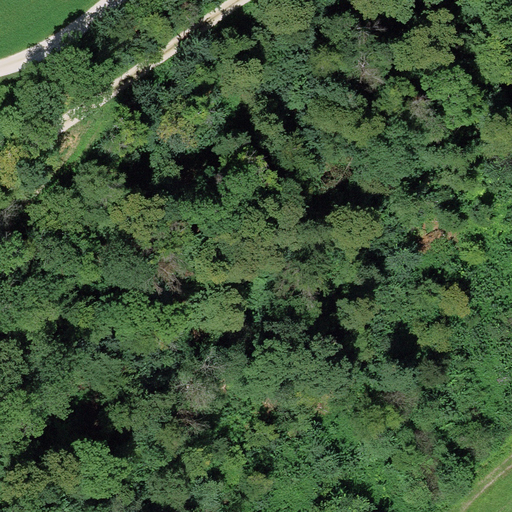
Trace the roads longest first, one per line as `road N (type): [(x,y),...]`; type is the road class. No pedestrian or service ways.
road 1 (track): [(0,166),(239,0)]
road 2 (track): [(113,0),(46,50),(0,67)]
